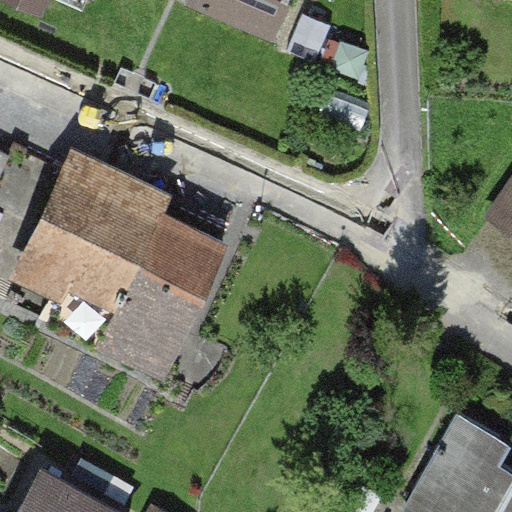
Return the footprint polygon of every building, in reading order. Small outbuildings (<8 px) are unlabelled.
[(193,0),(273,36),(289,0),(193,0)] [(0,178),(11,153),(0,148),(0,178)] [(229,242),(71,170),(33,254),(74,273),(49,327),(166,380),(229,242)] [(511,187),(493,215),(511,228),(511,187)] [(459,408),(410,501),(430,511),(511,511),(511,466),(493,457),(506,433),(459,408)] [(117,511),(43,471),(20,511),(117,511)]
